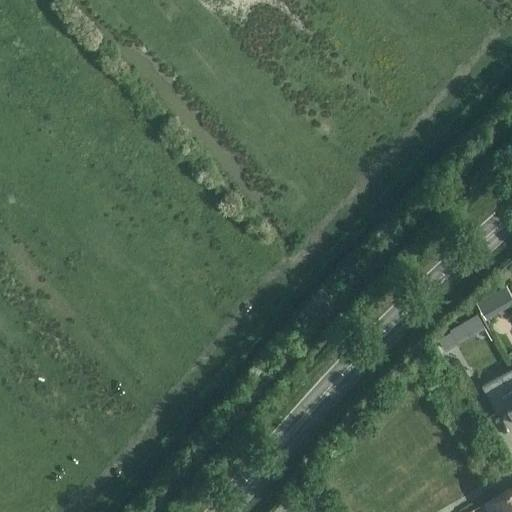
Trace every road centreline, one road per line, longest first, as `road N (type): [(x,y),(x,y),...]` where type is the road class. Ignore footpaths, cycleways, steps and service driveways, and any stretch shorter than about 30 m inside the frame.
road 1 (unclassified): [(147,511),(262,376),(511,113)]
road 2 (secondary): [(216,511),(348,371),(511,215)]
